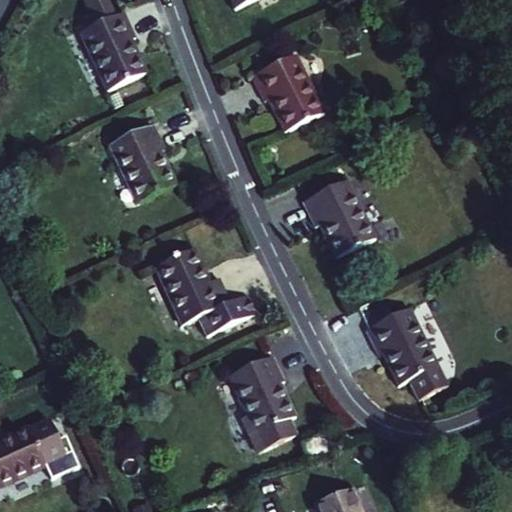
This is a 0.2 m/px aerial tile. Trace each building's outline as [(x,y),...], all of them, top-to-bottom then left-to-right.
[(231,0),(237,10),(258,0),(231,0)] [(109,93),(145,76),(129,42),(135,39),(124,15),(82,34),(109,93)] [(294,59),(252,79),(263,104),(270,101),(286,135),(322,118),(294,59)] [(164,153),(153,127),(113,146),(139,204),(174,188),(159,155),(164,153)] [(346,185),(303,205),(315,230),(321,227),(337,259),(373,242),(346,185)] [(200,322),(207,339),(256,317),(248,300),(227,309),(215,283),(210,285),(194,251),(158,268),(185,329),(200,322)] [(438,370),(435,371),(407,313),(366,333),(377,357),(384,354),(400,388),(408,384),(417,404),(447,390),(438,370)] [(284,383),(273,359),(231,378),(250,418),(244,421),(259,454),(286,442),(298,437),(290,421),(294,419),(278,385),(284,383)] [(0,486),(45,466),(28,430),(0,443),(0,486)] [(335,452),(327,434),(299,445),(307,463),(335,452)] [(360,511),(352,492),(315,506),(317,511),(360,511)]
